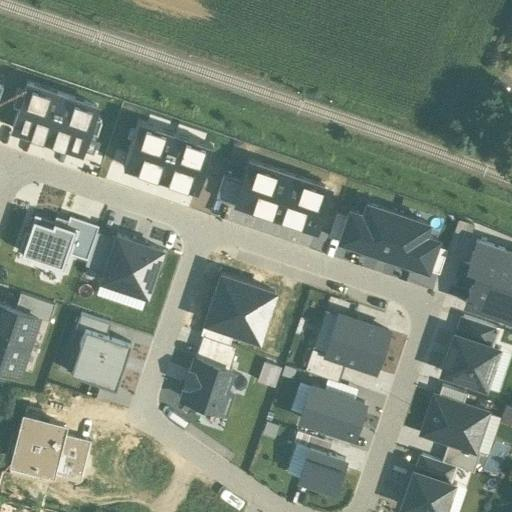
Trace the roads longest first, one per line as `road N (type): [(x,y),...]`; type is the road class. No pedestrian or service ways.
road 1 (residential): [(206,226),(424,303),(355,511)]
road 2 (residential): [(12,161),(206,226)]
road 3 (residential): [(137,414),(206,226)]
road 4 (residential): [(301,511),(259,494),(137,414)]
